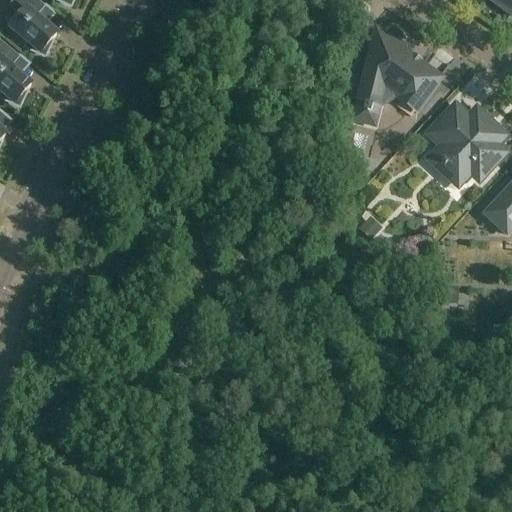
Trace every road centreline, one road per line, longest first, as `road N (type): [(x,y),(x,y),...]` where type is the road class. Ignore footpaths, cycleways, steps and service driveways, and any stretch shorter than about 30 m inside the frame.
road 1 (unclassified): [(0,282),(143,0)]
road 2 (residential): [(412,0),(511,73)]
